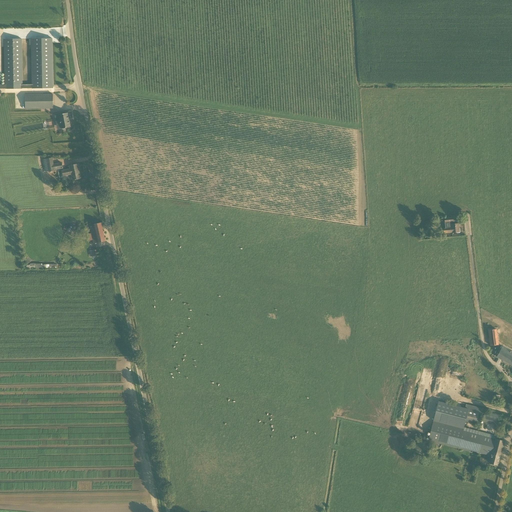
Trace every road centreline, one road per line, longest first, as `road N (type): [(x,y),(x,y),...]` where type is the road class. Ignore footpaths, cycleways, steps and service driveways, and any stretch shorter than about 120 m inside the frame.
road 1 (unclassified): [(165,511),(67,0)]
road 2 (unclassified): [(467,224),(483,345),(511,383)]
